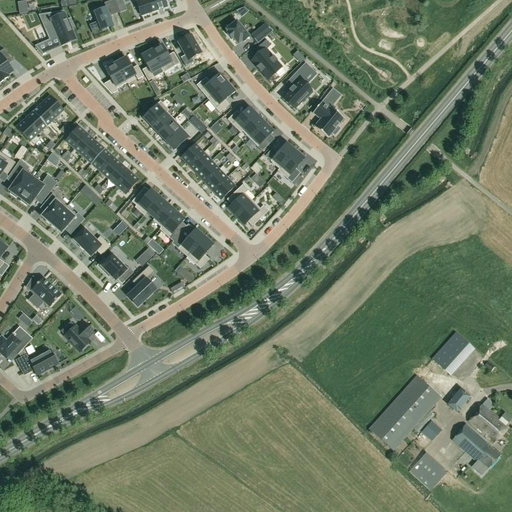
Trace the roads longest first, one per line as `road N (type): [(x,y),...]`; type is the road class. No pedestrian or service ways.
road 1 (secondary): [(511,31),(319,254)]
road 2 (residential): [(253,256),(60,67)]
road 3 (secondary): [(158,378),(284,295),(319,254)]
road 4 (secondary): [(319,254),(147,364)]
road 5 (residential): [(334,162),(254,88),(198,15)]
road 6 (residential): [(129,340),(23,399),(0,378)]
road 7 (residential): [(253,256),(129,340)]
road 8 (residential): [(60,67),(198,15)]
road 9 (secondary): [(32,438),(158,378)]
road 10 (secondary): [(147,364),(32,438)]
road 11 (residential): [(37,248),(129,340)]
road 12 (residential): [(334,162),(253,256)]
